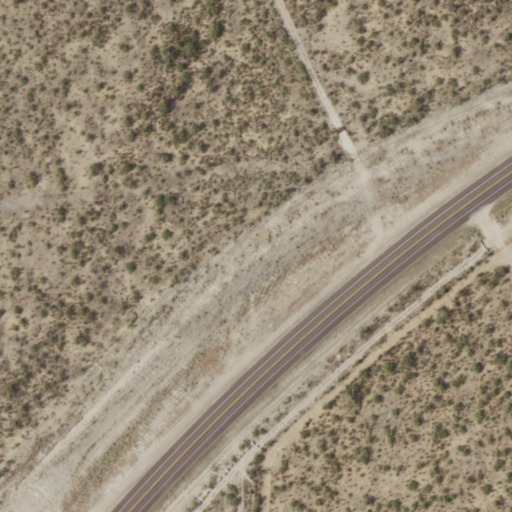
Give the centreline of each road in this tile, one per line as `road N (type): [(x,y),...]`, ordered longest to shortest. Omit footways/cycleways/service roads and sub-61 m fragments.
road 1 (trunk): [(145,511),(212,432),(409,250),(511,176)]
road 2 (track): [(0,209),(290,164),(339,192),(373,179)]
road 3 (track): [(409,250),(283,0)]
